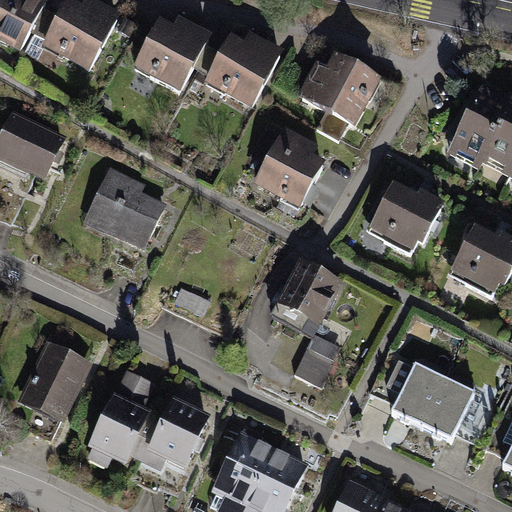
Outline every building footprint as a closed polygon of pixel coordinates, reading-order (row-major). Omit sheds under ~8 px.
[(0,0),(0,47),(22,60),(30,46),(91,80),(123,23),(89,4),(82,16),(66,7),(59,19),(28,2),(29,0),(0,0)] [(173,36),(159,28),(135,73),(194,104),(203,88),(253,115),(283,60),(250,42),(244,53),(232,46),(224,60),(210,53),(215,45),(179,26),(173,36)] [(328,77),(318,71),(299,103),(324,118),(316,132),(339,146),(347,132),(354,135),(381,90),(336,63),(328,77)] [(502,128),(470,112),(446,158),(483,177),(488,167),(511,179),(511,116),(508,115),(502,128)] [(66,147),(12,120),(0,144),(0,167),(45,189),(66,147)] [(282,141),(267,133),(245,171),(262,181),(257,191),(299,216),(326,170),(315,164),(320,156),(285,136),(282,141)] [(148,189),(112,172),(85,227),(142,255),(164,210),(143,200),(148,189)] [(419,203),(396,190),(376,223),(391,232),(386,240),(417,259),(447,208),(424,194),(419,203)] [(501,244),(477,232),(454,276),(501,300),(511,278),(511,240),(504,237),(501,244)] [(342,289),(303,269),(280,311),(320,332),(342,289)] [(338,357),(313,345),(296,378),(321,391),(338,357)] [(91,370),(46,348),(18,407),(63,429),(91,370)] [(476,400),(416,371),(392,419),(453,448),(476,400)] [(155,388),(126,375),(87,455),(127,474),(134,460),(162,473),(166,466),(186,475),(212,422),(174,403),(163,428),(141,418),(155,388)] [(289,511),(310,470),(243,438),(214,497),(225,502),(219,511),(289,511)] [(400,511),(352,488),(339,511),(400,511)]
